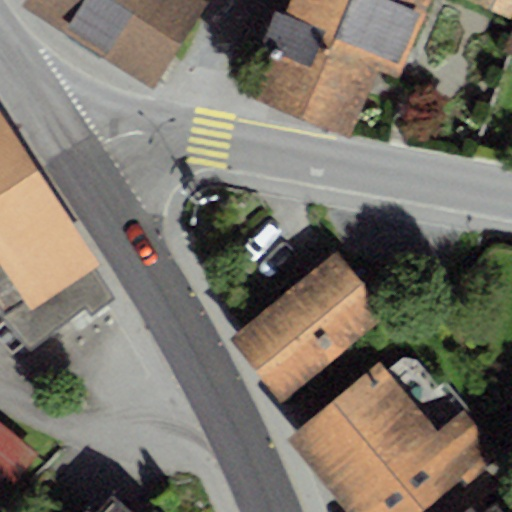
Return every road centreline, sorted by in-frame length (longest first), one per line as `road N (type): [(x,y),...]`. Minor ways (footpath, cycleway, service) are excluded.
road 1 (tertiary): [(75,156),(149,131),(511,194)]
road 2 (tertiary): [(270,511),(223,410),(75,156)]
road 3 (tertiary): [(75,156),(1,48)]
